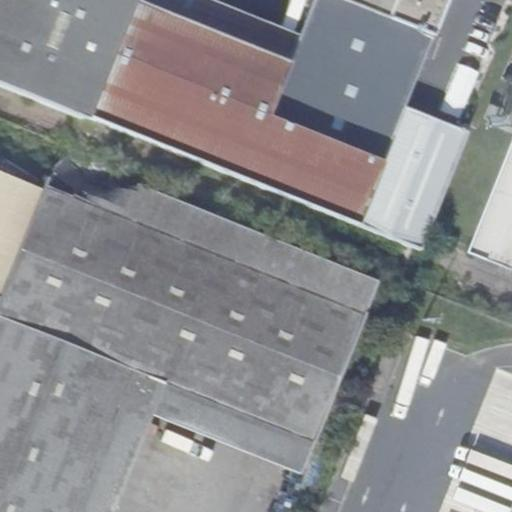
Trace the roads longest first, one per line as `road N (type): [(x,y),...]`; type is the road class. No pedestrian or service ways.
road 1 (unknown): [(511,78),(463,228)]
road 2 (unknown): [(384,376),(327,511)]
